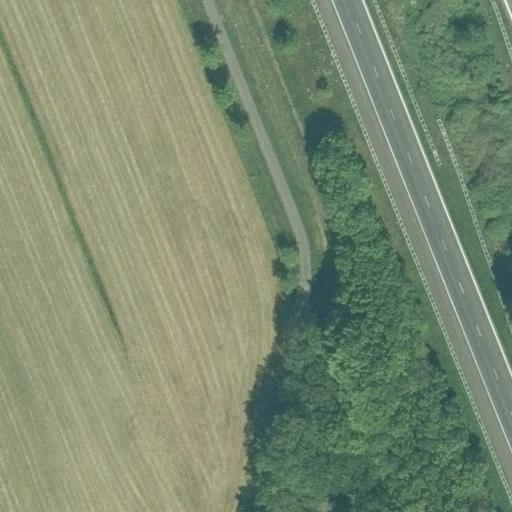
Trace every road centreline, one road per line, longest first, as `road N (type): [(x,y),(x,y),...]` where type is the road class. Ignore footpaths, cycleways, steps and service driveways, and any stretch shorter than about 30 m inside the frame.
road 1 (motorway): [(347,0),(511,412)]
road 2 (unclassified): [(269,511),(305,261),(300,236)]
